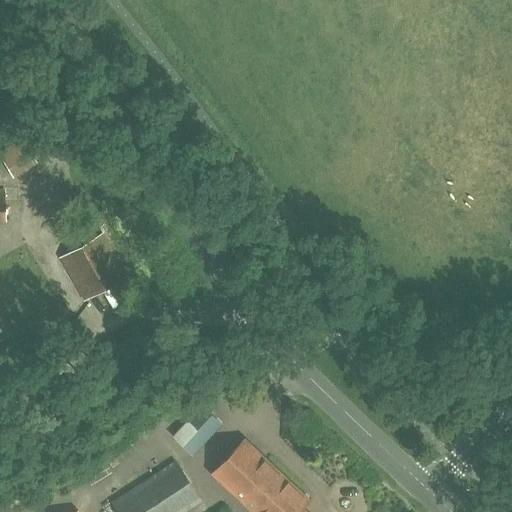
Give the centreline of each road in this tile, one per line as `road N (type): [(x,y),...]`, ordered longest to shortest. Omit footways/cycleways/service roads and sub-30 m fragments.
road 1 (secondary): [(426,488),(312,383),(245,307),(53,0)]
road 2 (track): [(355,377),(511,358)]
road 3 (unclassified): [(426,488),(511,378)]
